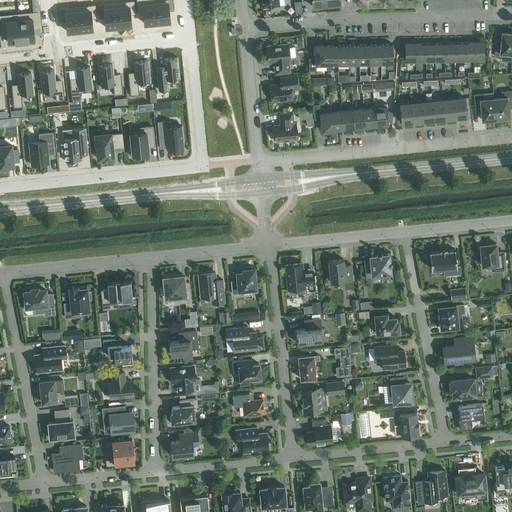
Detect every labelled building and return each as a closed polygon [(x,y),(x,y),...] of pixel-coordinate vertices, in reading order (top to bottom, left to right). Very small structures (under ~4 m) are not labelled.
[(128,3),(116,5),(118,27),(131,25),(130,15),(135,14),(134,0),(127,1),(128,3)] [(157,23),(155,1),(143,2),(142,0),(137,0),(136,0),(138,14),(144,13),(145,24),(157,23)] [(160,0),(155,1),(157,23),(169,21),(168,11),(174,10),(173,0),(160,0)] [(261,0),(262,7),(264,7),(264,8),(271,8),(270,6),(279,5),(278,0),(261,0)] [(301,1),(294,1),(295,13),(302,13),(301,1)] [(118,27),(116,5),(104,6),(104,3),(98,4),(99,18),(105,17),(106,28),(118,27)] [(77,9),(80,31),(92,29),(91,18),(97,18),(95,4),(89,5),(89,7),(77,9)] [(67,32),(80,31),(77,9),(66,10),(66,7),(59,8),(60,22),(66,21),(67,32)] [(38,11),(18,13),(21,43),(28,42),(28,40),(34,40),(33,28),(34,27),(40,26),(38,11)] [(18,13),(0,15),(0,20),(1,30),(5,30),(7,31),(8,42),(14,42),(14,44),(21,43),(18,13)] [(511,54),(511,33),(502,32),(501,44),(495,43),(494,56),(500,56),(500,53),(511,54)] [(297,48),(304,47),(303,36),(296,36),(297,48)] [(454,42),(444,43),(445,59),(454,59),(454,42)] [(463,42),(454,42),(454,59),(464,59),(463,42)] [(473,42),(463,42),(464,59),(473,59),(473,42)] [(483,42),(473,42),(473,59),(483,58),(483,42)] [(406,60),(416,60),(415,43),(405,44),(406,60)] [(425,43),(415,43),(416,60),(425,60),(425,43)] [(435,43),(425,43),(425,60),(435,59),(435,43)] [(444,43),(435,43),(435,59),(445,59),(444,43)] [(275,66),(275,74),(290,72),(289,60),(290,60),(290,57),(295,56),(294,47),(289,47),(288,44),(276,46),(275,44),(268,45),(268,47),(266,47),(268,62),(275,61),(276,65),(275,66)] [(370,44),(359,45),(359,63),(370,63),(370,44)] [(381,44),(370,44),(370,63),(381,63),(381,44)] [(392,44),(381,44),(381,63),(387,63),(387,69),(393,69),(392,44)] [(328,67),(327,64),(327,45),(315,46),(315,58),(309,58),(309,71),(316,70),(316,67),(328,67)] [(337,45),(327,45),(327,64),(338,64),(337,45)] [(348,45),(337,45),(338,64),(349,64),(348,45)] [(359,45),(348,45),(349,64),(359,63),(359,45)] [(165,71),(157,72),(159,90),(168,89),(168,84),(179,82),(177,57),(164,59),(165,66),(165,71)] [(128,75),(130,96),(139,95),(138,84),(150,83),(147,60),(135,62),(136,72),(136,74),(128,75)] [(112,64),(99,65),(101,86),(113,84),(114,95),(123,94),(121,76),(113,77),(112,64)] [(70,81),(72,99),(81,98),(80,93),(92,91),(89,66),(76,68),(77,78),(78,80),(70,81)] [(54,70),(41,71),(43,96),(55,95),(56,101),(65,100),(63,82),(62,82),(55,83),(55,80),(54,70)] [(12,87),(11,87),(13,108),(22,107),(21,96),(33,95),(31,72),(18,74),(19,84),(19,86),(12,87)] [(270,85),(272,101),(293,99),(292,88),(298,87),(297,75),(283,77),(283,83),(270,85)] [(494,98),(496,119),(509,117),(508,106),(511,105),(511,90),(501,91),(502,97),(494,98)] [(496,119),(494,98),(485,99),(485,93),(473,94),(475,109),(481,108),(482,120),(496,119)] [(453,99),(455,117),(467,116),(465,97),(453,99)] [(453,99),(442,100),(444,119),(455,117),(453,99)] [(442,100),(432,101),(434,120),(444,119),(442,100)] [(432,101),(421,102),(423,121),(434,120),(432,101)] [(421,102),(410,103),(412,122),(423,121),(421,102)] [(375,107),(377,126),(388,124),(386,103),(374,104),(374,107),(375,107)] [(410,103),(399,104),(401,123),(412,122),(410,103)] [(320,119),(322,131),(334,130),(332,111),(332,109),(320,110),(320,104),(313,105),(314,119),(320,119)] [(374,107),(364,108),(366,127),(377,126),(375,107),(374,107)] [(364,108),(353,109),(355,128),(366,127),(364,108)] [(353,109),(342,110),(344,129),(355,128),(353,109)] [(342,110),(332,111),(334,130),(344,129),(342,110)] [(312,111),(298,112),(299,120),(306,119),(313,118),(312,111)] [(280,125),(274,125),(276,141),(297,139),(296,123),(294,123),(293,112),(279,113),(280,125)] [(19,117),(0,118),(0,127),(19,125),(19,117)] [(169,121),(158,122),(160,148),(167,147),(168,151),(184,149),(181,125),(170,127),(169,121)] [(131,145),(128,145),(129,155),(132,155),(133,157),(140,156),(140,157),(149,156),(148,147),(147,141),(154,140),(153,126),(140,127),(141,132),(130,133),(131,145)] [(64,144),(61,144),(62,153),(65,153),(65,161),(81,160),(80,154),(82,153),(87,152),(86,140),(85,127),(72,129),(73,137),(63,138),(64,144)] [(40,141),(29,142),(31,165),(49,163),(48,155),(55,154),(52,132),(39,134),(40,141)] [(96,137),(94,137),(95,146),(97,146),(98,159),(103,158),(103,160),(113,159),(112,149),(123,148),(122,133),(111,135),(110,134),(96,135),(96,137)] [(11,145),(0,146),(0,168),(8,167),(7,166),(13,166),(13,162),(19,161),(18,149),(11,150),(11,145)] [(479,252),(481,251),(482,266),(491,265),(492,271),(506,270),(504,253),(497,253),(496,243),(487,244),(486,242),(478,243),(479,252)] [(441,251),(430,252),(431,269),(443,268),(444,275),(460,273),(459,265),(456,266),(455,249),(446,250),(446,248),(441,249),(441,251)] [(386,273),(391,272),(392,281),(393,281),(391,266),(389,266),(389,260),(391,260),(390,252),(382,253),(382,255),(376,256),(376,254),(370,254),(371,259),(364,260),(364,259),(366,279),(374,279),(374,278),(373,278),(373,274),(383,273),(386,273)] [(327,267),(328,276),(330,276),(331,282),(352,280),(351,264),(344,265),(343,259),(329,260),(329,266),(327,267)] [(285,265),(288,290),(305,288),(304,285),(314,284),(313,270),(303,271),(302,263),(285,265)] [(239,290),(257,288),(254,268),(252,268),(252,266),(245,266),(245,269),(243,269),(244,272),(237,272),(238,280),(231,281),(232,294),(240,293),(239,290)] [(215,280),(214,272),(198,274),(200,297),(210,296),(211,304),(224,302),(222,280),(215,280)] [(163,277),(165,298),(174,297),(175,303),(187,302),(186,296),(190,296),(189,282),(185,282),(184,275),(163,277)] [(108,289),(101,290),(103,310),(117,308),(117,300),(132,299),(130,281),(108,283),(108,289)] [(69,287),(71,303),(64,303),(65,318),(78,316),(77,312),(89,311),(88,299),(91,299),(91,292),(87,292),(86,286),(77,287),(77,286),(69,287)] [(476,287),(469,288),(470,296),(478,295),(476,287)] [(451,298),(466,297),(465,288),(450,289),(451,298)] [(32,293),(32,291),(25,292),(25,300),(23,300),(24,310),(34,309),(34,306),(44,305),(45,315),(55,314),(53,293),(46,294),(45,289),(38,290),(38,292),(32,293)] [(320,301),(311,302),(312,306),(312,313),(321,312),(320,301)] [(438,307),(440,328),(451,327),(452,329),(463,328),(462,319),(457,320),(457,314),(464,313),(464,304),(438,307)] [(359,319),(370,317),(369,310),(358,312),(359,319)] [(107,311),(99,312),(99,320),(108,320),(107,311)] [(195,314),(186,315),(187,325),(196,325),(195,314)] [(374,315),(376,334),(379,333),(379,335),(386,335),(386,333),(399,331),(398,321),(396,322),(396,317),(387,318),(386,314),(374,315)] [(297,343),(323,341),(320,319),(308,320),(309,326),(307,328),(294,330),(295,338),(297,338),(297,343)] [(233,341),(234,351),(258,349),(256,332),(248,333),(247,326),(226,328),(227,341),(233,341)] [(59,328),(52,329),(53,339),(60,338),(59,328)] [(81,329),(63,330),(64,339),(82,337),(81,329)] [(183,340),(169,342),(171,355),(182,354),(183,357),(192,356),(191,346),(197,346),(196,331),(182,332),(183,340)] [(445,349),(442,349),(443,358),(446,357),(446,361),(453,360),(453,362),(462,361),(462,360),(471,359),(470,344),(472,343),(471,336),(458,337),(459,344),(444,345),(445,349)] [(108,357),(114,356),(115,361),(122,360),(122,363),(133,362),(131,345),(121,347),(121,344),(116,345),(116,339),(103,340),(103,347),(107,346),(108,357)] [(64,345),(42,347),(43,354),(34,355),(36,372),(61,369),(60,359),(66,358),(64,345)] [(382,369),(405,366),(404,350),(396,351),(395,350),(394,345),(373,347),(375,360),(381,359),(382,369)] [(349,355),(349,346),(337,347),(338,356),(349,355)] [(222,348),(214,348),(215,358),(223,357),(222,348)] [(495,353),(485,354),(486,362),(496,361),(495,353)] [(301,378),(301,379),(302,379),(315,377),(313,361),(320,360),(319,355),(313,356),(313,355),(299,357),(299,356),(299,357),(301,378)] [(261,378),(259,364),(247,365),(247,360),(232,361),(233,372),(239,371),(241,385),(249,384),(248,379),(261,378)] [(195,380),(193,365),(170,367),(171,383),(177,382),(178,391),(193,389),(192,381),(195,380)] [(490,366),(475,367),(476,376),(491,375),(490,366)] [(133,396),(132,381),(123,382),(123,379),(125,379),(124,372),(112,373),(113,383),(108,383),(109,398),(133,396)] [(394,403),(412,401),(411,396),(413,396),(413,388),(411,388),(410,383),(404,383),(403,377),(389,379),(390,385),(388,385),(389,395),(393,395),(394,403)] [(475,394),(473,378),(452,380),(452,382),(450,383),(451,390),(453,390),(453,396),(475,394)] [(54,381),(54,380),(40,381),(42,402),(56,401),(61,400),(60,391),(55,392),(55,388),(56,388),(56,381),(54,381)] [(326,383),(326,391),(335,390),(335,393),(343,392),(342,381),(326,383)] [(304,412),(321,410),(321,409),(326,409),(326,401),(320,402),(320,394),(325,393),(324,389),(319,389),(319,388),(302,390),(303,397),(301,397),(301,405),(304,405),(304,412)] [(87,392),(79,393),(81,405),(88,405),(87,392)] [(65,405),(78,404),(77,394),(64,396),(65,405)] [(244,415),(264,413),(263,399),(250,401),(249,394),(232,395),(234,407),(244,406),(244,415)] [(180,406),(172,407),(173,413),(170,413),(171,415),(169,416),(170,421),(171,421),(171,423),(174,423),(175,425),(183,424),(182,422),(195,421),(194,407),(197,406),(197,399),(180,401),(180,406)] [(457,409),(460,430),(472,428),(471,418),(484,417),(482,403),(458,406),(458,409),(457,409)] [(123,413),(122,407),(103,409),(104,422),(111,422),(112,432),(133,429),(132,412),(123,413)] [(219,420),(228,419),(227,411),(219,412),(219,420)] [(353,412),(340,414),(341,421),(351,420),(354,419),(353,412)] [(398,416),(393,416),(395,435),(401,434),(402,436),(418,434),(416,412),(399,414),(400,415),(397,415),(398,416)] [(48,422),(49,438),(74,436),(73,420),(70,420),(69,416),(55,417),(56,422),(48,422)] [(315,432),(307,433),(308,445),(332,443),(330,425),(326,425),(326,419),(312,421),(312,427),(314,427),(315,432)] [(0,442),(11,442),(10,440),(12,440),(11,433),(10,433),(9,426),(0,426),(0,442)] [(243,452),(268,450),(266,433),(258,434),(257,427),(236,429),(237,443),(242,442),(243,452)] [(169,442),(170,451),(172,450),(172,456),(184,455),(184,458),(194,457),(192,446),(199,445),(197,432),(183,434),(184,441),(169,442)] [(105,442),(105,447),(113,446),(114,459),(106,460),(106,466),(115,465),(115,464),(134,462),(132,439),(105,442)] [(81,444),(61,446),(61,453),(52,454),(55,471),(79,469),(78,458),(82,458),(81,444)] [(5,474),(17,473),(15,457),(0,458),(0,476),(5,476),(5,474)] [(511,462),(508,463),(508,467),(505,468),(504,465),(494,466),(496,482),(495,482),(496,494),(511,492),(511,462)] [(477,499),(487,499),(485,480),(476,481),(474,467),(458,468),(458,475),(456,476),(457,493),(460,492),(461,497),(477,496),(477,499)] [(424,502),(437,500),(437,495),(447,494),(445,470),(428,471),(429,483),(422,484),(424,502)] [(383,476),(386,500),(392,499),(393,506),(410,505),(408,481),(401,481),(400,474),(383,476)] [(356,500),(357,510),(369,509),(368,499),(371,499),(369,477),(362,478),(362,483),(344,485),(346,501),(356,500)] [(322,506),(333,505),(332,489),(321,491),(320,482),(310,483),(311,486),(304,486),(306,507),(313,507),(313,509),(322,508),(322,506)] [(286,504),(284,486),(276,487),(275,486),(268,486),(268,488),(260,489),(260,494),(258,494),(259,502),(261,501),(262,507),(286,504)] [(249,511),(248,498),(240,499),(240,492),(232,492),(232,491),(231,489),(222,489),(222,493),(222,494),(219,494),(220,502),(223,502),(223,511),(249,511)] [(197,511),(195,495),(191,496),(191,493),(189,493),(189,496),(180,497),(181,511),(197,511)] [(208,511),(207,494),(195,495),(197,511),(208,511)] [(142,511),(170,511),(170,500),(150,502),(150,500),(141,501),(142,511)] [(124,511),(123,503),(101,505),(101,511),(124,511)]
